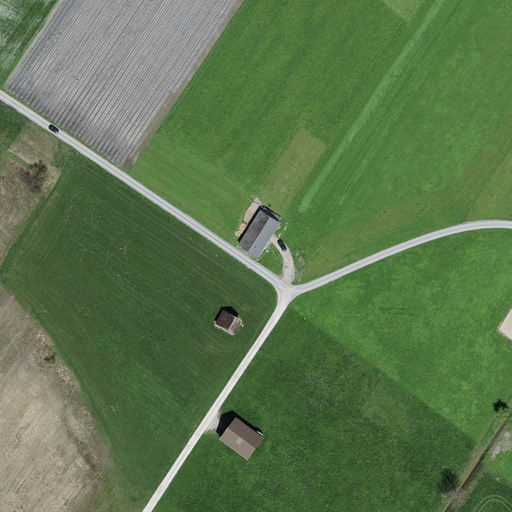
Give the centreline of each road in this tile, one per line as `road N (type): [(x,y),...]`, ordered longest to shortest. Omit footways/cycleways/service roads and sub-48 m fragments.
road 1 (track): [(0,95),(284,291),(274,320),(146,511)]
road 2 (track): [(284,291),(451,230),(511,224)]
